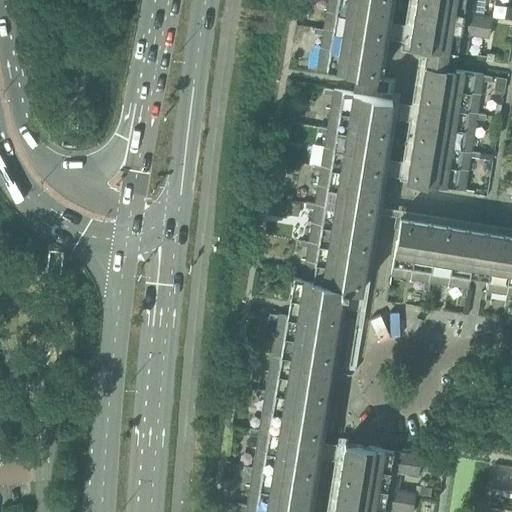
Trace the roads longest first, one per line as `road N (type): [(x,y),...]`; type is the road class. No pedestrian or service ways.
road 1 (secondary): [(145,511),(175,233)]
road 2 (secondary): [(126,241),(102,511)]
road 3 (primary): [(175,233),(206,0)]
road 4 (residential): [(392,198),(407,94),(396,52),(404,0)]
road 5 (primary): [(0,143),(36,204),(85,233),(126,241)]
road 6 (primary): [(43,161),(25,130),(5,0)]
road 7 (residential): [(426,364),(426,384),(411,398),(391,399),(376,385),(383,353),(404,346),(421,355)]
road 8 (primary): [(148,112),(108,157),(84,167),(43,161)]
road 9 (residential): [(511,217),(392,198)]
